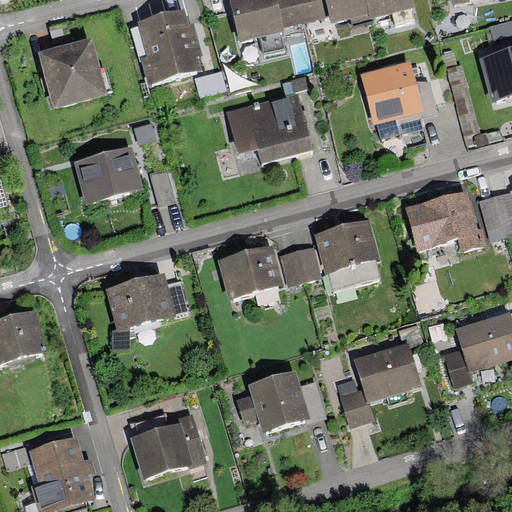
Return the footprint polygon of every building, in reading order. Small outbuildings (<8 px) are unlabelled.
[(413,0),(243,0),(233,2),(245,52),(284,43),(285,30),(328,21),(336,34),(417,16),(413,0)] [(511,0),(474,0),(477,10),(511,2),(511,0)] [(191,17),(144,29),(158,85),(205,73),(191,17)] [(93,45),(41,58),(57,120),(108,107),(93,45)] [(511,59),(488,65),(500,111),(511,107),(511,59)] [(413,75),(367,84),(377,133),(423,124),(413,75)] [(469,75),(453,79),(468,138),(483,134),(469,75)] [(303,102),(229,119),(241,171),(315,155),(303,102)] [(139,154),(74,171),(87,218),(151,201),(139,154)] [(469,205),(424,217),(435,257),(480,245),(469,205)] [(370,230),(318,243),(330,288),(382,274),(370,230)] [(299,260),(308,286),(324,280),(315,255),(299,260)] [(277,257),(221,269),(230,310),(286,298),(277,257)] [(169,282),(112,296),(121,338),(179,324),(169,282)] [(0,375),(51,360),(37,315),(0,325),(0,375)] [(511,318),(458,335),(472,378),(511,365),(511,318)] [(412,351),(352,366),(363,413),(424,398),(412,351)] [(298,384),(250,396),(263,446),(311,434),(298,384)] [(196,421),(136,439),(151,488),(211,470),(196,421)] [(91,511),(102,509),(83,443),(37,456),(52,511),(91,511)]
